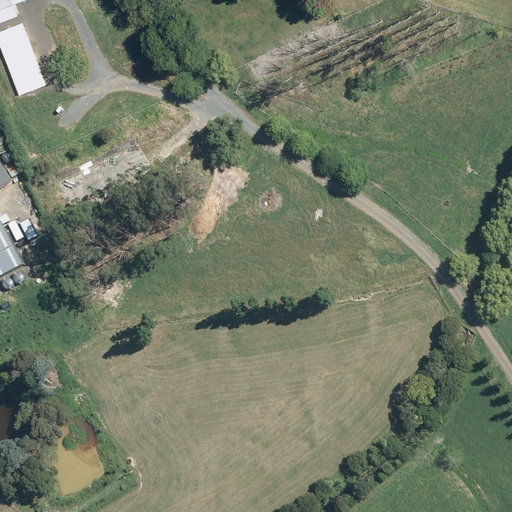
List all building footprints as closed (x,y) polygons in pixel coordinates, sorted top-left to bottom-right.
[(14,0),(0,0),(0,11),(17,5),(14,0)] [(0,157),(0,192),(16,182),(0,157)] [(24,219),(11,229),(17,236),(30,227),(24,219)] [(0,221),(0,273),(23,262),(3,220),(0,221)] [(7,272),(0,277),(0,288),(12,280),(7,272)] [(15,289),(0,291),(0,299),(16,297),(15,289)]
